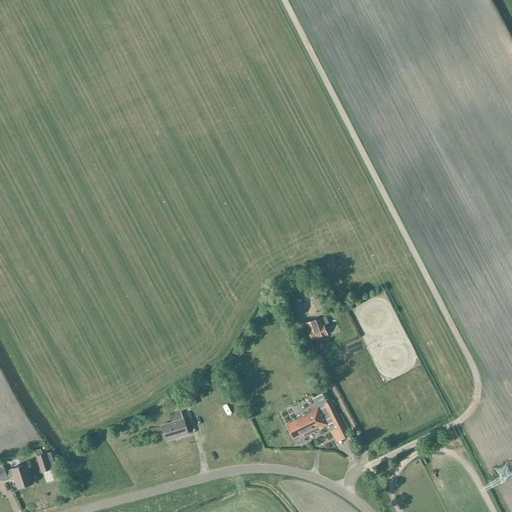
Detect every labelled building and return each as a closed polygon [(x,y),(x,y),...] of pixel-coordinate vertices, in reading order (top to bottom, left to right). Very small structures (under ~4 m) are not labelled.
[(314,279),(304,285),(318,312),(328,306),(314,279)] [(296,308),(287,292),(278,298),(288,313),(296,308)] [(327,318),(307,325),(313,340),(327,335),(324,326),(329,324),(327,318)] [(227,389),(223,379),(215,382),(218,392),(227,389)] [(298,418),(299,420),(288,425),(295,440),(308,433),(309,437),(329,427),(328,425),(333,423),(342,441),(351,436),(328,392),(315,399),(319,407),(306,414),(306,413),(298,418)] [(176,412),(191,407),(191,406),(197,404),(194,393),(172,400),(176,412)] [(166,441),(188,434),(183,419),(179,421),(176,414),(170,416),(172,423),(162,426),(166,441)] [(52,469),(46,453),(36,456),(41,473),(52,469)] [(34,484),(27,463),(10,468),(11,469),(6,471),(4,466),(0,467),(0,480),(14,477),(17,489),(34,484)]
